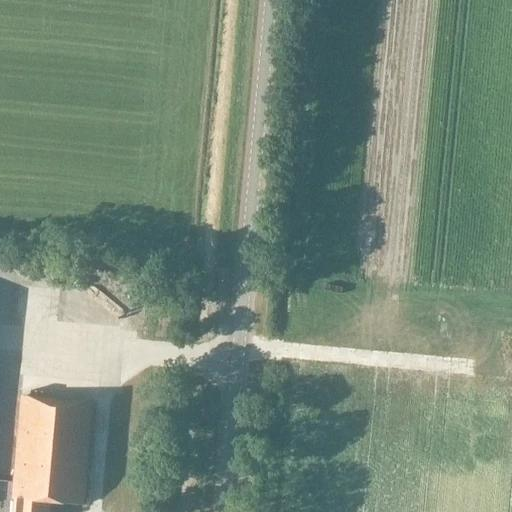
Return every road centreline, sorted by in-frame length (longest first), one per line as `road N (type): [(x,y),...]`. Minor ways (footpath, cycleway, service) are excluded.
road 1 (tertiary): [(225,511),(272,0)]
road 2 (unknown): [(240,346),(147,347),(123,360),(105,388),(92,511)]
road 3 (track): [(476,365),(240,346)]
